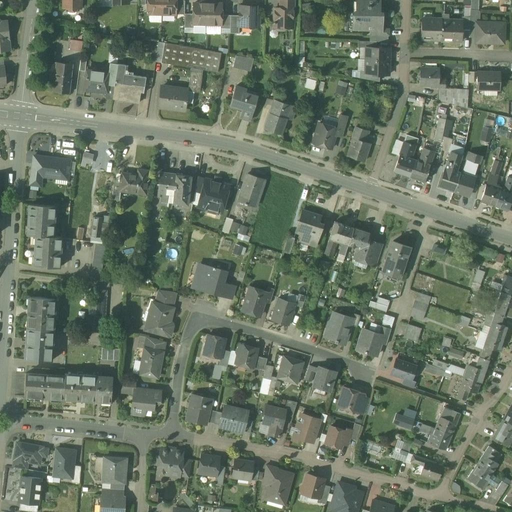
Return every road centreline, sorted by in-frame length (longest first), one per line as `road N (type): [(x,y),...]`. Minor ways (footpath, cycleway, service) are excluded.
road 1 (tertiary): [(16,116),(233,144),(370,192)]
road 2 (residential): [(172,436),(181,358),(197,319),(366,373)]
road 3 (residential): [(1,405),(16,116)]
road 4 (residential): [(439,496),(317,460),(172,436)]
road 5 (tertiary): [(370,192),(511,240)]
road 6 (residential): [(511,369),(439,496)]
road 7 (residential): [(370,192),(402,92),(405,54)]
